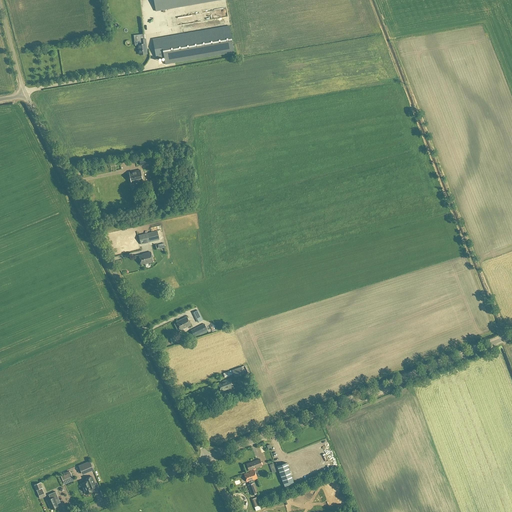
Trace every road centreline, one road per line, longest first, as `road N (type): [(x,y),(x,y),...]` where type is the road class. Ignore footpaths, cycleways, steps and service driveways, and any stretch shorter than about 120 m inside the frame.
road 1 (unclassified): [(207,459),(26,93)]
road 2 (unclassified): [(207,459),(511,336)]
road 3 (unknown): [(26,93),(144,67),(155,44),(149,0)]
road 4 (unclassified): [(81,511),(207,459)]
